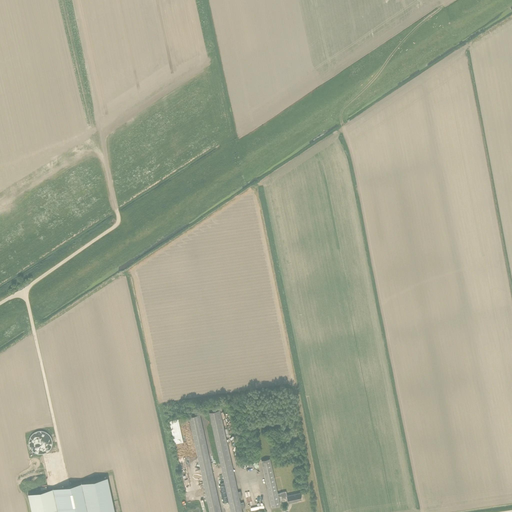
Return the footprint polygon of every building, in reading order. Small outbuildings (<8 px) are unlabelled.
[(209,412),(230,511),(242,511),(220,410),(209,412)] [(188,417),(209,511),(221,511),(200,414),(188,417)] [(179,419),(170,421),(175,445),(184,443),(179,419)] [(277,493),(270,458),(261,460),(271,507),(280,505),(278,497),(281,496),(282,501),(287,500),(288,503),(294,502),(294,501),(301,500),(300,493),(287,496),(286,491),(280,492),(280,493),(277,493)] [(114,511),(107,478),(81,483),(87,511),(114,511)] [(87,511),(81,483),(53,489),(57,511),(87,511)] [(57,511),(53,489),(28,495),(31,511),(57,511)]
